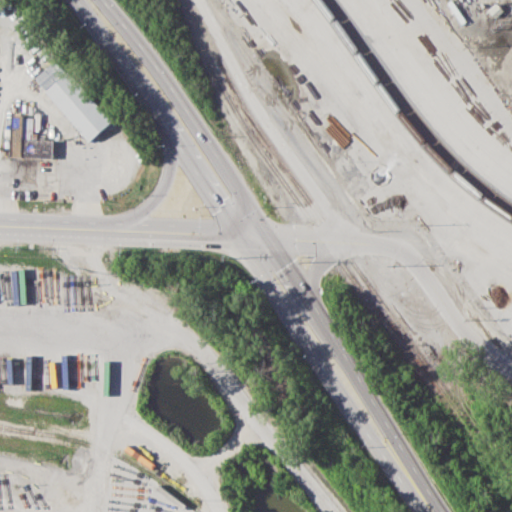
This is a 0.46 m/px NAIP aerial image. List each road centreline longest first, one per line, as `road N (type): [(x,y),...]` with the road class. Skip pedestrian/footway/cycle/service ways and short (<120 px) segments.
road 1 (secondary): [(77,0),(384,455),(398,459)]
road 2 (secondary): [(398,459),(396,440),(305,292),(104,0)]
road 3 (residential): [(268,236),(400,248),(476,341),(511,366)]
road 4 (tertiary): [(94,228),(268,236)]
road 5 (tertiary): [(170,132),(170,171),(159,192),(141,209),(94,228)]
